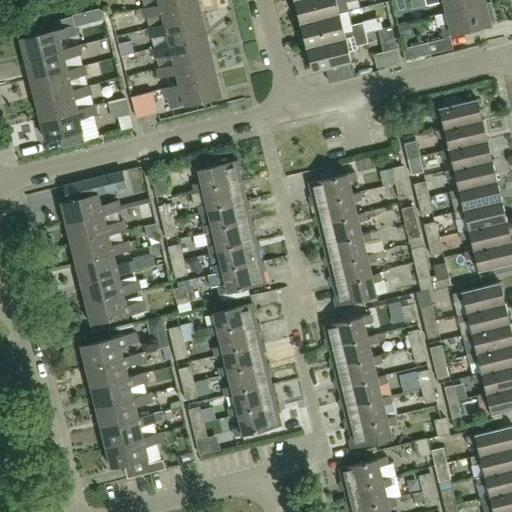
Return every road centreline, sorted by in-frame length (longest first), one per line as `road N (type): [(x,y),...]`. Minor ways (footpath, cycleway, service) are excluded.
road 1 (residential): [(250,478),(305,451),(318,435),(288,307),(303,293),(260,119)]
road 2 (residential): [(0,182),(260,119)]
road 3 (residential): [(292,111),(486,63),(511,65)]
road 4 (residential): [(64,511),(7,295)]
road 5 (residential): [(123,511),(250,478)]
